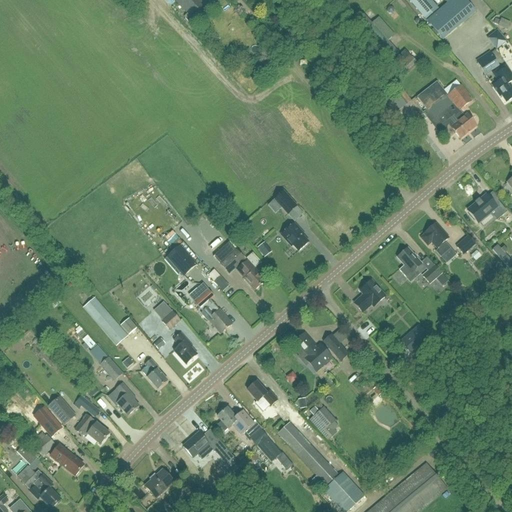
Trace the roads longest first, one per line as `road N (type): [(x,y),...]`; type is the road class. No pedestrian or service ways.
road 1 (tertiary): [(87,511),(138,450),(316,288)]
road 2 (unclassified): [(316,288),(505,511)]
road 3 (tertiary): [(316,288),(511,130)]
